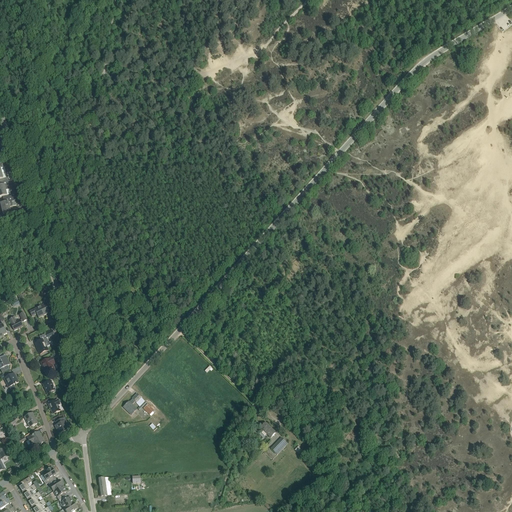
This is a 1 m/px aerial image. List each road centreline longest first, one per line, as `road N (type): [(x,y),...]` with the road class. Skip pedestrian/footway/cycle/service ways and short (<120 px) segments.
road 1 (unclassified): [(81,434),(397,92),(511,11)]
road 2 (unclassified): [(81,434),(59,297),(0,112)]
